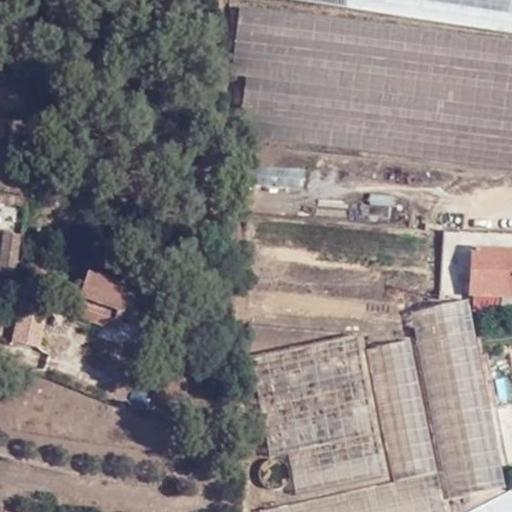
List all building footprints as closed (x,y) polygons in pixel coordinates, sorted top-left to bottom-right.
[(511,0),(296,0),(511,31),(511,0)] [(511,40),(242,8),(233,75),(247,76),(240,133),(511,168),(511,40)] [(502,298),(511,298),(511,235),(474,233),(470,296),(502,298)] [(0,263),(0,276),(20,278),(22,240),(4,236),(0,263)] [(56,271),(30,265),(22,318),(47,322),(56,271)] [(116,332),(120,322),(123,314),(130,316),(132,310),(132,308),(142,280),(124,274),(120,288),(119,288),(89,275),(74,317),(116,332)] [(511,314),(511,298),(502,298),(502,314),(511,314)] [(469,303),(411,314),(448,500),(506,488),(469,303)] [(123,314),(120,322),(148,331),(153,316),(132,308),(132,310),(130,316),(123,314)] [(354,335),(250,358),(270,455),(288,451),(297,494),(381,477),(354,335)] [(393,483),(437,474),(413,341),(367,351),(392,483),(393,483)] [(505,468),(506,468),(511,467),(511,344),(482,350),(505,468)] [(443,511),(437,474),(393,483),(392,483),(260,510),(260,511),(443,511)] [(511,511),(511,488),(466,511),(511,511)]
